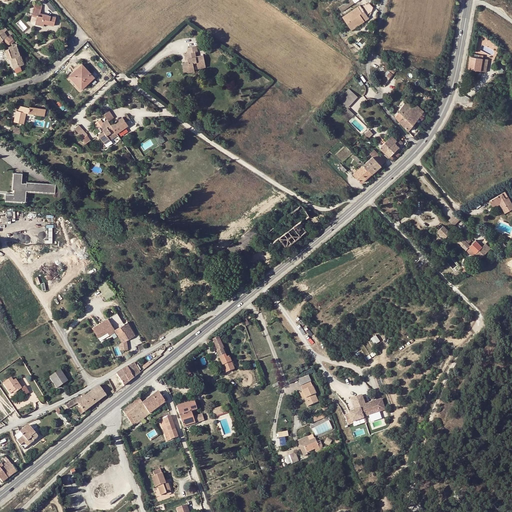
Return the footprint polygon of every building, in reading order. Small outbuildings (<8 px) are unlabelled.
[(44,24),(53,26),(56,17),(43,14),(42,17),(39,16),(40,13),(42,5),(34,3),(31,16),(36,18),(35,22),(35,24),(43,27),(44,24)] [(347,13),(348,16),(344,18),(349,27),(359,20),(361,23),(369,17),(364,10),(361,12),(357,6),(347,13)] [(351,30),(361,23),(359,20),(349,27),(351,30)] [(22,63),(16,45),(4,49),(7,59),(9,59),(12,67),(20,64),(22,63)] [(197,53),(196,48),(187,49),(188,54),(186,55),(187,64),(185,64),(182,65),(183,74),(186,73),(190,73),(189,68),(194,67),(196,67),(196,69),(204,67),(203,57),(195,58),(194,53),(197,53)] [(478,55),(472,54),(471,57),(470,57),(468,69),(480,71),(486,72),(488,59),(478,58),(478,55)] [(82,64),(69,75),(81,89),(94,77),(82,64)] [(381,79),(385,83),(395,70),(390,67),(381,79)] [(359,96),(350,88),(346,91),(349,94),(342,101),(348,107),(359,96)] [(425,106),(431,98),(428,95),(420,105),(421,106),(423,105),(425,106)] [(395,117),(408,131),(424,112),(414,103),(411,107),(405,102),(399,109),(400,110),(395,117)] [(26,113),(35,114),(45,116),(46,109),(36,107),(29,106),(29,107),(20,106),(19,111),(15,110),(14,122),(24,123),(26,113)] [(348,107),(344,111),(351,118),(355,114),(348,107)] [(109,112),(103,116),(107,122),(108,123),(113,119),(109,112)] [(122,119),(122,118),(110,126),(115,134),(116,135),(127,127),(125,123),(122,119)] [(108,123),(107,122),(100,127),(103,132),(97,136),(104,145),(109,142),(107,139),(115,134),(110,126),(108,123)] [(80,129),(76,133),(82,139),(85,145),(90,142),(87,136),(80,129)] [(374,133),(370,129),(364,134),(369,138),(374,133)] [(161,144),(166,140),(161,133),(155,137),(161,144)] [(389,133),(384,138),(386,141),(380,147),(390,156),(403,143),(399,139),(396,136),(393,138),(391,136),(389,133)] [(385,161),(374,149),(369,154),(372,157),(365,164),(363,161),(360,163),(362,166),(366,170),(368,169),(372,173),(385,161)] [(354,153),(351,156),(358,163),(361,160),(354,153)] [(366,170),(362,166),(353,174),(361,183),(372,173),(368,169),(366,170)] [(14,173),(12,189),(15,190),(14,195),(6,194),(6,200),(26,202),(26,190),(55,192),(55,184),(27,182),(27,183),(21,183),(22,173),(14,173)] [(506,212),(511,208),(511,201),(507,191),(492,199),(494,205),(501,202),(502,204),(506,212)] [(459,214),(452,217),(455,225),(462,221),(459,214)] [(467,249),(470,246),(468,244),(471,242),(463,234),(462,234),(461,234),(455,240),(451,235),(450,236),(448,234),(449,233),(442,226),(437,231),(444,239),(445,238),(451,244),(454,242),(459,247),(461,244),(466,250),(467,249)] [(229,246),(224,252),(234,259),(243,249),(244,250),(255,240),(260,236),(252,227),(235,241),(229,246)] [(474,242),(471,246),(470,246),(467,249),(473,255),(474,255),(483,247),(484,245),(486,243),(489,240),(485,237),(479,243),(476,240),(474,242)] [(479,261),(491,249),(489,246),(490,245),(488,243),(487,244),(486,243),(484,245),(483,247),(474,255),(479,261)] [(106,280),(98,285),(107,300),(115,295),(106,280)] [(123,325),(116,314),(108,319),(115,329),(123,325)] [(115,329),(108,319),(92,328),(98,337),(107,332),(109,335),(115,331),(116,331),(122,342),(125,341),(135,335),(127,322),(123,325),(115,329)] [(215,351),(225,373),(234,369),(228,356),(227,357),(223,348),(218,337),(212,340),(216,350),(215,351)] [(133,363),(116,374),(118,378),(122,384),(124,386),(140,373),(133,363)] [(60,370),(49,377),(55,388),(66,381),(60,370)] [(20,389),(21,388),(14,379),(12,380),(10,377),(1,382),(8,393),(13,390),(15,392),(20,389)] [(315,395),(309,382),(300,386),(303,395),(305,399),(302,400),(305,407),(315,403),(313,396),(315,395)] [(20,389),(24,395),(29,392),(24,386),(21,388),(20,389)] [(89,408),(106,395),(99,386),(85,396),(83,394),(79,395),(82,399),(89,408)] [(148,415),(165,402),(158,392),(142,403),(141,404),(144,408),(143,408),(148,415)] [(365,417),(388,410),(384,398),(367,403),(365,394),(353,397),(357,410),(346,414),(350,425),(356,423),(356,426),(367,423),(365,417)] [(80,407),(84,412),(89,408),(82,399),(79,395),(75,398),(67,402),(68,403),(65,406),(67,410),(71,407),(76,403),(80,407)] [(139,398),(122,411),(133,426),(137,423),(132,416),(143,408),(144,408),(141,404),(142,403),(139,398)] [(191,411),(196,410),(193,401),(176,407),(183,427),(195,423),(192,416),(192,415),(191,411)] [(222,407),(213,410),(215,417),(231,411),(229,407),(223,410),(222,407)] [(137,423),(148,415),(143,408),(132,416),(137,423)] [(314,422),(324,417),(323,413),(312,418),(314,422)] [(175,430),(170,416),(166,417),(168,424),(165,426),(167,430),(165,430),(166,432),(168,431),(168,432),(175,430)] [(17,439),(16,440),(23,449),(34,441),(31,438),(36,434),(29,425),(14,436),(17,439)] [(169,434),(171,440),(178,438),(175,430),(168,432),(169,434)] [(280,432),(281,445),(288,445),(287,436),(290,436),(290,431),(280,432)] [(308,436),(298,441),(300,445),(301,444),(303,444),(306,442),(310,441),(308,436)] [(309,452),(319,448),(316,441),(307,445),(309,452)] [(295,453),(289,455),(292,463),(299,461),(295,453)] [(8,461),(2,466),(7,472),(8,471),(11,475),(16,471),(8,461)] [(164,480),(157,464),(150,467),(152,472),(149,474),(153,484),(156,483),(160,492),(166,490),(165,488),(169,486),(166,479),(164,480)] [(2,466),(0,467),(0,468),(7,478),(11,475),(8,471),(7,472),(2,466)]
